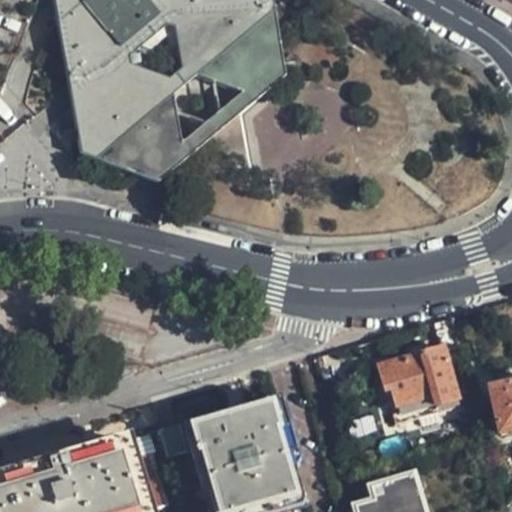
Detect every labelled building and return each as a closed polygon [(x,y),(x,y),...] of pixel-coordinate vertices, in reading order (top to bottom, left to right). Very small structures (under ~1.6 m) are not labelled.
[(54,0),(79,158),(156,180),(186,156),(174,140),(173,97),(189,84),(231,89),(236,92),(176,141),(186,156),(272,82),(268,0),(54,0)] [(458,346),(450,319),(430,325),(438,352),(443,350),(458,346)] [(443,350),(438,352),(411,360),(378,369),(386,394),(393,392),(398,409),(433,400),(435,407),(459,401),(443,350)] [(511,434),(511,389),(490,395),(500,437),(511,434)] [(306,504),(284,428),(279,430),(273,409),(234,421),(198,432),(196,434),(202,453),(197,455),(214,511),(259,511),(286,504),(287,510),(306,504)] [(179,429),(158,435),(169,472),(190,465),(179,429)] [(0,511),(148,511),(148,510),(172,502),(149,436),(126,444),(125,440),(0,479),(0,511)] [(423,511),(413,479),(369,491),(374,505),(354,510),(355,511),(423,511)]
